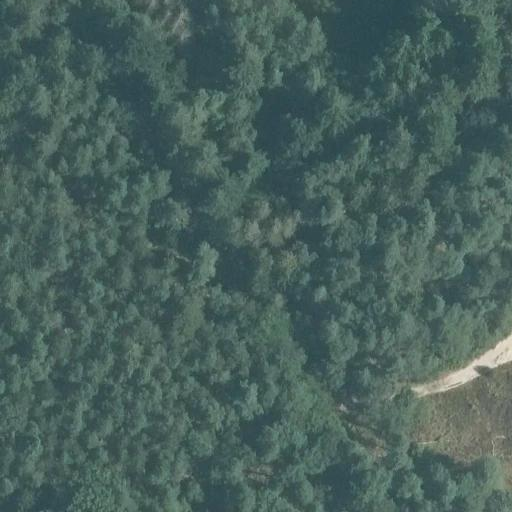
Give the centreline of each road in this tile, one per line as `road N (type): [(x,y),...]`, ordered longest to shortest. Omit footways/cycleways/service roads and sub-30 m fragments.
road 1 (track): [(47,0),(132,152),(205,260),(284,410)]
road 2 (track): [(284,410),(429,390),(511,335)]
road 3 (track): [(284,410),(258,421),(147,511)]
